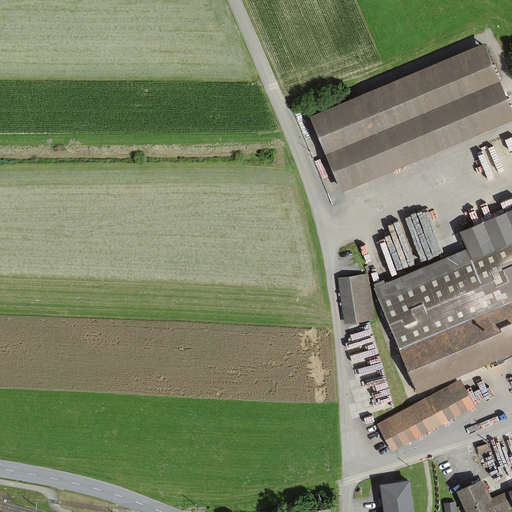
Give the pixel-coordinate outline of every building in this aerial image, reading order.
[(511,108),(486,46),(311,118),(342,192),(511,120),(511,108)] [(473,249),(377,290),(420,392),(511,353),(511,213),(466,233),(473,249)] [(373,270),(342,272),(345,319),(376,317),(373,270)] [(461,382),(380,427),(394,451),(475,407),(461,382)] [(414,511),(411,482),(383,486),(386,511),(414,511)] [(496,511),(483,483),(460,493),(469,511),(496,511)] [(458,511),(457,498),(447,499),(447,511),(458,511)]
